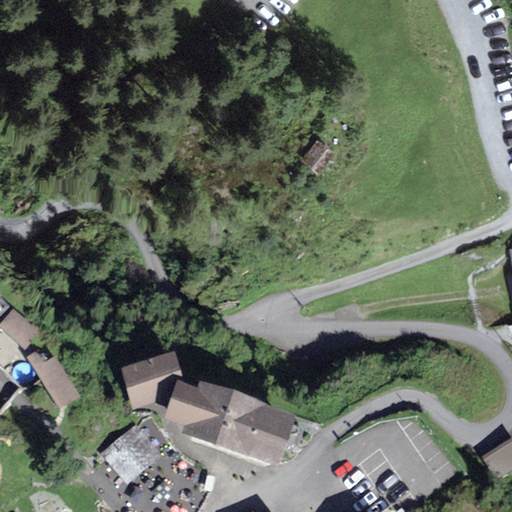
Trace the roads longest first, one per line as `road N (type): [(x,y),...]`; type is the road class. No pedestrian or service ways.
road 1 (unclassified): [(511,411),(497,425),(471,429),(422,401),(387,401),(225,511)]
road 2 (unclassified): [(217,312),(291,326),(457,333),(492,349),(511,378)]
road 3 (unclassified): [(217,312),(329,288),(511,221)]
road 4 (unclassified): [(0,234),(31,227),(79,198),(109,201),(139,229),(170,296),(182,307),(217,312)]
road 5 (track): [(325,327),(371,308),(502,290)]
